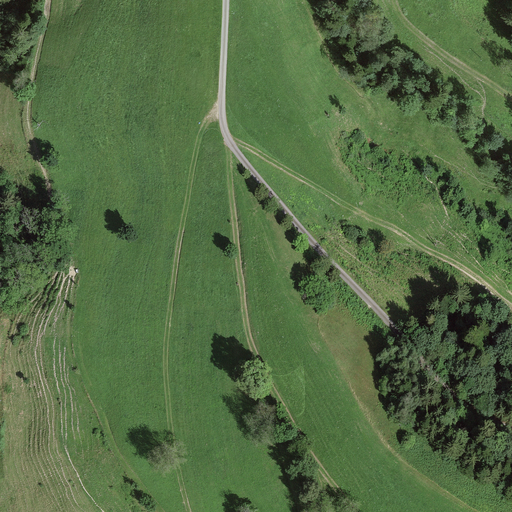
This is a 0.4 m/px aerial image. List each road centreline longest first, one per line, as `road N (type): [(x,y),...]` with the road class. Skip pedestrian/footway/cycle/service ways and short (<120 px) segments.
road 1 (track): [(193,511),(169,394),(171,316),(198,142),(221,106)]
road 2 (track): [(229,140),(455,395),(511,428)]
road 3 (track): [(229,140),(245,328),(274,395),(353,511)]
road 4 (track): [(395,0),(409,25),(511,97)]
road 5 (track): [(226,0),(221,106),(229,140)]
road 6 (track): [(297,511),(277,446),(274,395)]
